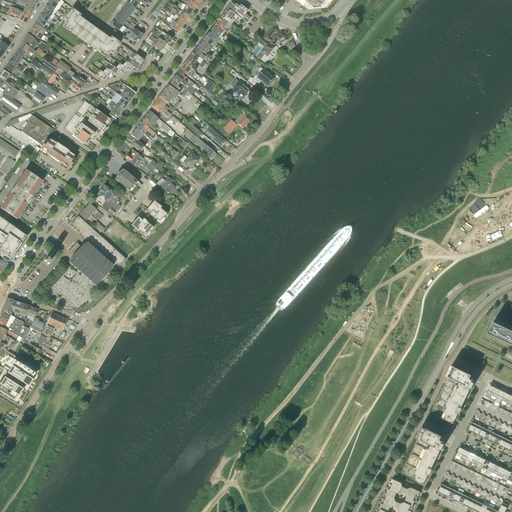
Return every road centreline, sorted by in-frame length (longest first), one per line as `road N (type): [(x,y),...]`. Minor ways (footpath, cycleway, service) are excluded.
road 1 (tertiary): [(3,290),(165,69)]
road 2 (track): [(83,360),(1,511)]
road 3 (residential): [(0,126),(141,72),(150,59)]
road 4 (secondary): [(356,511),(435,373)]
road 5 (secondary): [(511,279),(468,311),(435,373)]
